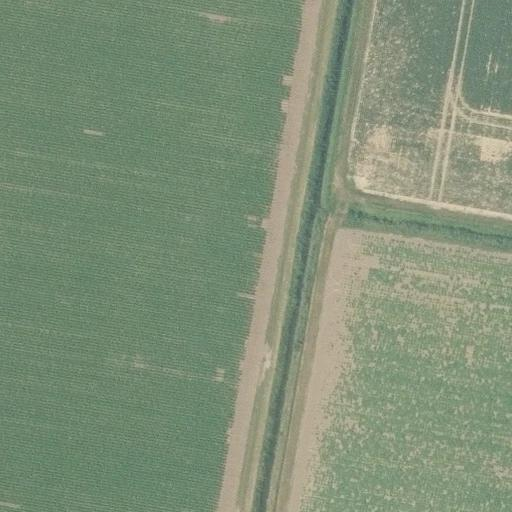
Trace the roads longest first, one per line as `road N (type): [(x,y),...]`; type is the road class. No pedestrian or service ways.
road 1 (track): [(239,511),(326,0)]
road 2 (track): [(284,511),(341,191)]
